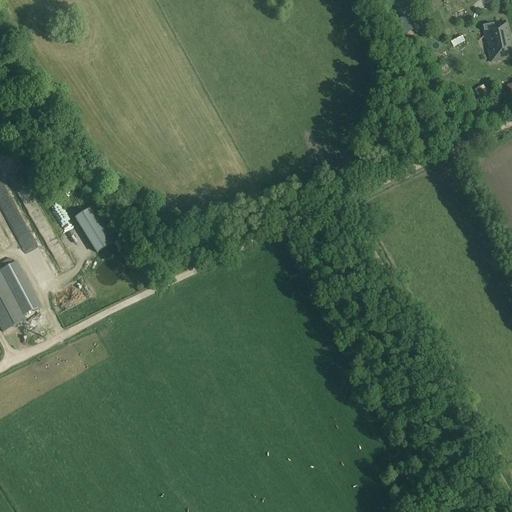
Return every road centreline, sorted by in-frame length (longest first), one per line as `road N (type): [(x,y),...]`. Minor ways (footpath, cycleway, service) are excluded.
road 1 (track): [(511,123),(0,365)]
road 2 (track): [(331,177),(511,497)]
